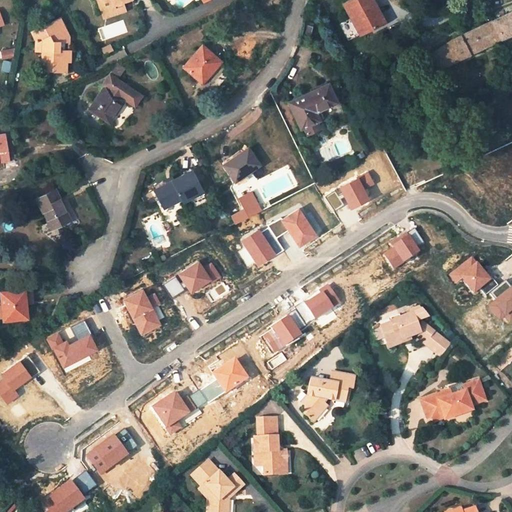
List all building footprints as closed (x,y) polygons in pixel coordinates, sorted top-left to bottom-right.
[(96,0),(101,13),(123,5),(121,1),(123,0),(96,0)] [(384,21),(372,0),(348,0),(344,3),(360,33),(384,21)] [(103,17),(124,9),(123,5),(101,13),(103,17)] [(450,40),(430,54),(438,69),(501,38),(500,37),(511,31),(511,10),(491,21),(450,40)] [(59,18),(55,19),(65,39),(69,37),(59,18)] [(69,60),(69,51),(58,50),(58,42),(65,39),(55,19),(37,29),(42,39),(37,41),(36,48),(42,48),(41,61),(45,60),(45,69),(65,70),(65,60),(69,60)] [(31,31),(37,41),(42,39),(37,29),(31,31)] [(511,37),(511,31),(500,37),(501,38),(502,41),(511,37)] [(220,60),(202,45),(183,67),(202,83),(220,60)] [(164,53),(160,46),(155,48),(159,56),(164,53)] [(13,56),(14,48),(0,49),(0,51),(0,58),(13,56)] [(117,79),(125,68),(117,62),(109,73),(117,79)] [(117,79),(109,73),(102,84),(104,85),(87,111),(90,114),(92,112),(109,124),(125,100),(134,107),(141,96),(117,79)] [(337,102),(328,83),(288,102),(300,129),(303,127),(316,121),(319,120),(315,112),(337,102)] [(316,121),(303,127),(307,136),(320,130),(316,121)] [(0,161),(9,160),(5,133),(0,133),(0,161)] [(259,164),(248,147),(232,158),(233,160),(224,166),(234,181),(259,164)] [(203,191),(191,170),(154,190),(164,208),(181,199),(183,201),(203,191)] [(371,201),(360,179),(341,188),(352,211),(371,201)] [(70,218),(55,189),(37,199),(51,228),(70,218)] [(343,205),(335,191),(326,197),(334,210),(343,205)] [(318,236),(299,208),(282,220),(300,248),(318,236)] [(277,256),(260,230),(241,241),(258,268),(277,256)] [(420,250),(410,234),(393,246),(394,247),(404,262),(420,250)] [(404,262),(394,247),(384,254),(394,269),(404,262)] [(461,275),(477,261),(472,255),(448,275),(456,283),(463,277),(461,275)] [(212,281),(199,261),(178,274),(191,294),(212,281)] [(480,288),(492,278),(478,261),(477,261),(461,275),(463,277),(475,292),(480,288)] [(184,290),(175,276),(163,284),(172,298),(184,290)] [(498,284),(492,278),(480,288),(486,294),(498,284)] [(495,299),(511,286),(506,280),(491,293),(495,299)] [(511,310),(511,285),(511,286),(495,299),(494,300),(506,316),(511,310)] [(32,301),(31,288),(0,291),(0,292),(3,319),(27,317),(26,302),(32,301)] [(154,309),(143,290),(123,300),(133,320),(154,309)] [(323,291),(306,302),(316,318),(334,307),(323,291)] [(506,316),(494,300),(488,305),(500,320),(505,316),(506,316)] [(434,330),(422,320),(417,323),(416,320),(423,317),(425,312),(420,305),(411,309),(412,312),(400,316),(399,313),(391,316),(392,319),(391,320),(391,321),(381,325),(389,346),(404,340),(403,338),(410,335),(420,331),(422,332),(428,338),(434,330)] [(162,325),(154,309),(133,320),(141,336),(162,325)] [(302,334),(289,315),(271,327),(284,346),(302,334)] [(434,330),(428,338),(422,332),(420,334),(426,340),(424,342),(434,350),(444,339),(434,330)] [(53,347),(63,342),(59,333),(47,339),(51,348),(53,347)] [(99,351),(90,334),(69,345),(67,340),(63,342),(53,347),(64,369),(99,351)] [(444,339),(434,350),(440,355),(450,344),(444,339)] [(28,355),(20,361),(32,377),(40,372),(28,355)] [(249,376),(235,356),(212,372),(226,392),(249,376)] [(32,377),(20,361),(3,373),(6,377),(15,390),(32,377)] [(329,381),(311,377),(305,414),(316,422),(329,406),(324,402),(327,399),(346,402),(348,387),(353,388),(356,375),(336,372),(334,381),(329,381)] [(19,396),(15,390),(6,377),(0,381),(0,395),(7,405),(19,396)] [(430,416),(441,413),(443,417),(443,419),(471,410),(470,405),(484,400),(478,381),(469,383),(462,385),(463,388),(464,391),(458,393),(451,395),(437,400),(435,394),(420,399),(426,418),(430,416)] [(190,411),(175,390),(151,406),(166,427),(177,420),(190,411)] [(449,390),(435,394),(437,400),(451,395),(449,390)] [(432,421),(443,417),(441,413),(430,416),(432,421)] [(182,427),(177,420),(166,427),(170,434),(182,427)] [(277,420),(257,421),(259,439),(255,440),(256,454),(260,459),(258,462),(266,467),(266,477),(280,476),(279,464),(288,463),(287,452),(280,452),(277,420)] [(129,454),(114,433),(86,454),(101,475),(129,454)] [(257,468),(266,467),(258,462),(260,459),(256,454),(257,468)] [(206,486),(216,497),(210,502),(209,511),(227,511),(229,499),(244,486),(235,475),(228,481),(210,461),(193,476),(203,488),(204,488),(206,486)] [(288,463),(279,464),(280,476),(289,475),(288,463)] [(87,471),(73,481),(83,495),(97,485),(87,471)] [(71,479),(49,495),(56,504),(61,511),(66,511),(85,499),(83,495),(73,481),(71,479)] [(200,490),(210,502),(216,497),(206,486),(204,488),(203,488),(200,490)]
